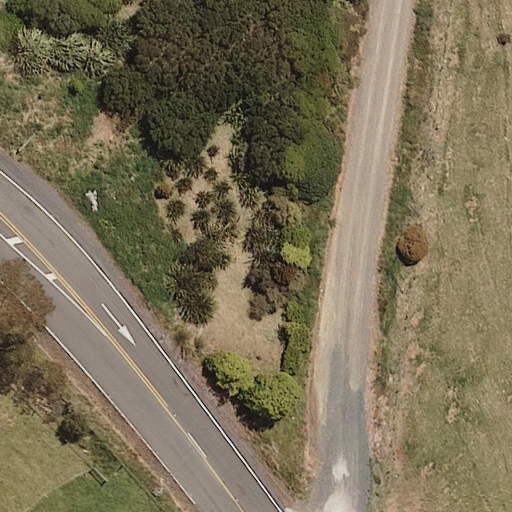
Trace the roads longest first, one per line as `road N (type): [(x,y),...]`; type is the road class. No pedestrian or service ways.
road 1 (unclassified): [(393,0),(340,338),(340,511)]
road 2 (secondary): [(0,217),(71,292),(245,511)]
